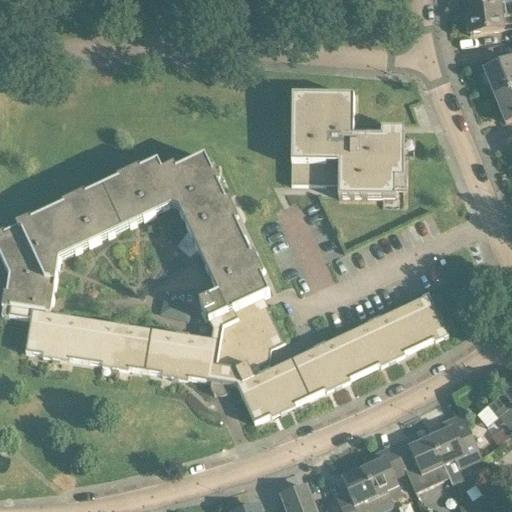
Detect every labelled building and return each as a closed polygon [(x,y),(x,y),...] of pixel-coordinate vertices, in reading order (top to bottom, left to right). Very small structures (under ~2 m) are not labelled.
[(502,9),(502,8),(501,0),(464,0),(466,14),(502,9)] [(502,9),(466,14),(468,25),(466,25),(467,35),(469,35),(470,39),(506,34),(504,19),(511,17),(511,7),(502,8),(502,9)] [(495,101),(511,93),(511,62),(502,67),(484,74),(495,101)] [(511,93),(495,101),(506,128),(511,124),(511,93)] [(381,141),(375,141),(367,141),(367,137),(354,137),(354,101),(292,101),(291,190),(326,191),(326,176),(339,176),(338,203),(395,203),(396,184),(404,184),(404,134),(381,134),(381,141)] [(230,214),(205,162),(165,181),(158,168),(140,176),(143,181),(122,191),(119,186),(86,201),(88,206),(67,216),(65,211),(32,227),(34,232),(25,236),(22,230),(23,229),(23,228),(17,231),(18,233),(4,240),(7,245),(0,247),(0,260),(10,281),(7,299),(12,300),(9,322),(31,325),(26,358),(44,361),(44,356),(57,358),(63,320),(50,318),(59,265),(172,212),(178,213),(189,236),(177,250),(189,260),(199,256),(219,299),(200,308),(213,335),(212,345),(209,363),(280,338),(267,311),(265,312),(261,304),(270,300),(258,275),(261,274),(258,267),(255,268),(233,221),(235,219),(232,213),(230,214)] [(401,313),(420,352),(435,345),(432,340),(445,334),(429,300),(401,313)] [(193,309),(163,301),(159,317),(188,325),(193,309)] [(403,360),(420,352),(401,313),(374,326),(390,360),(401,355),(403,360)] [(86,368),(92,325),(63,320),(57,358),(69,360),(69,365),(86,368)] [(116,367),(122,330),(92,325),(86,368),(103,370),(104,365),(116,367)] [(378,365),(390,360),(374,326),(347,339),(365,378),(380,370),(378,365)] [(145,377),(152,335),(122,330),(116,367),(129,369),(128,374),(145,377)] [(176,376),(182,340),(152,335),(145,377),(163,380),(163,374),(176,376)] [(280,411),(264,377),(262,373),(269,369),(271,355),(285,348),(280,338),(209,363),(205,387),(211,387),(210,391),(210,392),(210,393),(211,394),(211,396),(212,397),(213,398),(214,400),(222,389),(237,391),(255,429),(271,422),(269,417),(280,411)] [(349,385),(365,378),(347,339),(319,351),(335,385),(347,380),(349,385)] [(212,345),(182,340),(176,376),(188,378),(188,384),(205,387),(209,363),(212,345)] [(324,391),(335,385),(319,351),(292,364),(310,403),(326,396),(324,391)] [(294,411),(310,403),(292,364),(264,377),(280,411),(292,406),(294,411)] [(511,426),(511,390),(503,398),(487,410),(497,422),(499,421),(504,417),(511,426)] [(444,471),(453,490),(464,485),(459,474),(483,464),(462,419),(440,429),(443,437),(431,442),(444,471)] [(511,441),(503,432),(491,442),(499,451),(511,441)] [(444,471),(431,442),(418,448),(415,441),(394,451),(407,479),(418,474),(422,481),(444,471)] [(396,484),(407,479),(394,451),(372,461),(376,468),(362,474),(379,511),(392,511),(394,510),(394,508),(393,505),(403,500),(396,484)] [(379,511),(362,474),(341,484),(347,497),(335,502),(339,511),(379,511)] [(314,511),(307,491),(281,501),(285,511),(314,511)]
